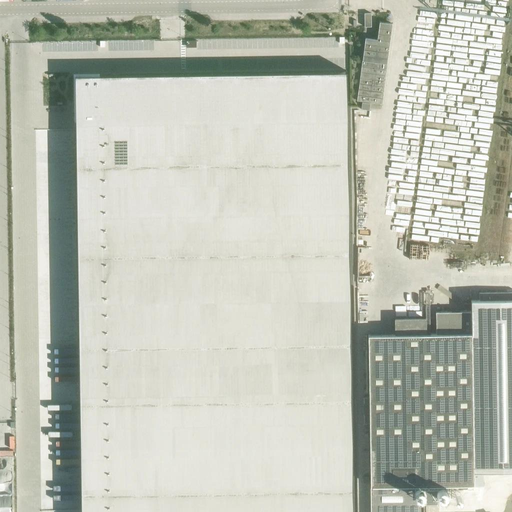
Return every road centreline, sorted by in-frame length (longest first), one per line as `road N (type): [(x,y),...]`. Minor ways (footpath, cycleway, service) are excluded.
road 1 (unknown): [(401,0),(402,79),(378,254),(393,271),(415,278),(511,283)]
road 2 (unclassified): [(0,8),(324,0)]
road 3 (unknown): [(156,6),(156,62),(323,59)]
